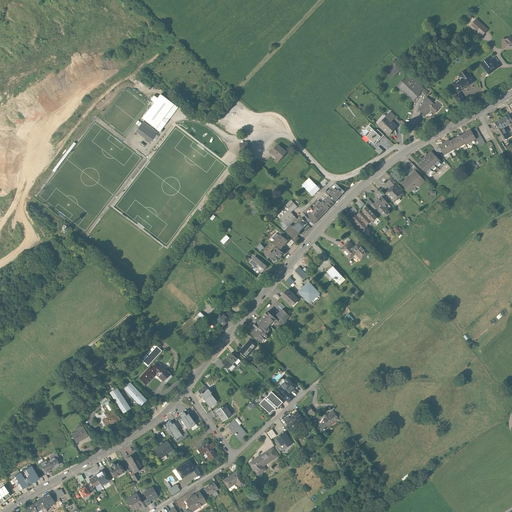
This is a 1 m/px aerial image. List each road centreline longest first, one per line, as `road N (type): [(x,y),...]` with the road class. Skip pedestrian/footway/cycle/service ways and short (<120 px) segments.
road 1 (residential): [(185,389),(364,183),(511,92)]
road 2 (track): [(253,160),(136,307),(0,425)]
road 3 (track): [(511,210),(481,229),(316,382)]
road 4 (track): [(126,82),(87,114),(33,179),(22,197),(41,241),(0,271)]
road 5 (residential): [(5,511),(139,433),(185,389)]
road 6 (track): [(0,347),(81,264),(63,238)]
road 7 (track): [(235,97),(322,0)]
